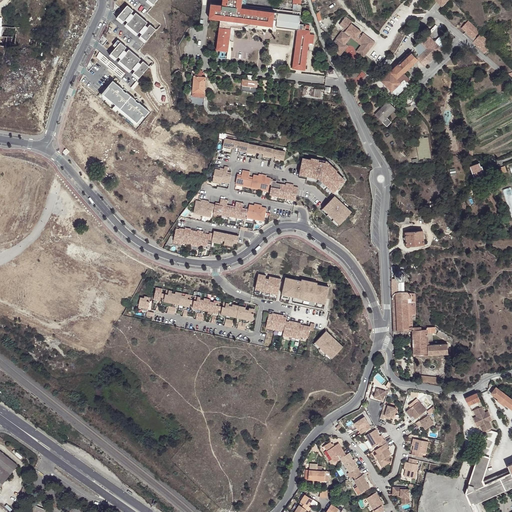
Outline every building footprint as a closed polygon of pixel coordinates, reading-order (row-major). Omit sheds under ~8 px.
[(429,12),(437,1),(435,0),(432,0),(426,9),(429,12)] [(241,7),(222,5),(211,3),(209,18),(220,20),(231,21),(235,22),(268,26),(273,26),(274,18),(274,12),(241,7)] [(300,12),(301,5),(294,4),(293,11),(300,12)] [(289,14),(289,11),(241,5),(241,7),(274,12),(278,13),(289,14)] [(134,11),(127,6),(118,17),(124,22),(134,11)] [(148,23),(136,13),(127,24),(139,34),(148,23)] [(276,27),(298,30),(299,24),(300,16),(289,14),(278,13),(277,18),(276,27)] [(344,25),(343,27),(346,29),(344,33),(342,31),(332,44),(334,45),(333,48),(338,52),(340,53),(346,46),(344,44),(350,35),(363,45),(359,51),(359,53),(363,56),(365,55),(370,49),(369,46),(371,44),(372,46),(375,42),(363,33),(362,35),(359,33),(361,31),(351,23),(349,22),(350,20),(345,16),(341,22),(344,25)] [(231,24),(231,21),(220,20),(216,50),(227,52),(228,49),(229,40),(231,24)] [(462,28),(473,39),(481,32),(470,21),(462,28)] [(139,34),(127,24),(125,27),(137,36),(139,34)] [(299,24),(298,30),(297,45),(307,46),(308,42),(311,42),(312,42),(313,41),(314,36),(311,35),(308,35),(309,25),(299,24)] [(157,30),(150,25),(141,36),(147,42),(157,30)] [(191,29),(190,37),(202,38),(202,31),(191,29)] [(400,33),(397,39),(403,43),(407,38),(407,37),(409,34),(402,30),(400,32),(400,33)] [(0,45),(11,47),(12,37),(0,35),(0,45)] [(340,53),(338,52),(337,53),(340,56),(348,46),(346,44),(351,38),(361,45),(356,51),(359,53),(359,51),(363,45),(350,35),(344,44),(346,46),(340,53)] [(480,35),(474,42),(486,52),(492,46),(480,35)] [(440,50),(427,36),(415,47),(418,56),(420,61),(419,63),(424,65),(440,50)] [(397,39),(391,46),(398,51),(399,51),(404,43),(403,43),(397,39)] [(125,48),(119,43),(110,53),(116,59),(125,48)] [(307,46),(297,45),(295,45),(293,69),(305,70),(308,46),(307,46)] [(398,51),(391,46),(390,50),(391,54),(395,56),(398,51)] [(140,60),(128,50),(118,61),(130,71),(140,60)] [(410,52),(381,80),(396,96),(411,82),(403,73),(417,60),(416,58),(410,52)] [(380,67),(384,71),(392,61),(388,57),(380,67)] [(130,71),(118,61),(116,63),(128,73),(130,71)] [(148,67),(142,62),(133,73),(139,78),(148,67)] [(339,78),(334,69),(332,69),(330,70),(328,70),(328,77),(338,79),(339,78)] [(193,92),(205,93),(206,77),(205,77),(202,76),(198,76),(194,76),(193,92)] [(242,86),(257,87),(258,81),(243,79),(242,86)] [(149,112),(113,81),(101,96),(137,126),(149,112)] [(375,115),(383,122),(395,109),(388,101),(375,115)] [(237,142),(225,139),(223,145),(227,146),(226,147),(232,148),(232,146),(236,147),(237,142)] [(249,144),(237,142),(236,147),(239,148),(239,150),(244,151),(244,149),(248,150),(249,145),(249,144)] [(261,147),(249,145),(248,150),(247,152),(251,153),(250,154),(256,155),(256,153),(260,154),(261,147)] [(273,150),(261,147),(260,154),(263,155),(263,157),(268,158),(268,156),(272,157),(273,150)] [(285,153),(273,150),(272,157),(275,157),(275,160),(280,161),(280,159),(284,160),(285,153)] [(303,157),(300,172),(308,174),(308,176),(315,177),(315,176),(320,177),(324,180),(323,181),(328,186),(330,185),(336,191),(345,180),(337,172),(338,171),(327,161),(311,157),(311,159),(303,157)] [(0,223),(8,225),(27,163),(17,161),(2,214),(0,213),(0,223)] [(483,176),(484,176),(482,172),(484,172),(481,166),(480,167),(479,163),(470,167),(471,169),(468,170),(469,173),(472,171),(475,179),(476,179),(477,180),(478,180),(478,181),(479,181),(480,181),(484,179),(483,176)] [(225,166),(224,169),(222,182),(229,184),(231,174),(227,174),(228,172),(228,167),(225,166)] [(215,169),(212,183),(218,184),(218,182),(221,183),(222,182),(224,169),(220,168),(220,170),(215,169)] [(243,170),(242,175),(241,176),(237,176),(236,185),(243,186),(246,171),(243,170)] [(250,171),(246,171),(243,186),(251,188),(253,179),(249,178),(249,176),(250,171)] [(253,177),(253,179),(251,188),(256,189),(257,188),(260,188),(262,176),(259,175),(258,177),(253,176),(253,177)] [(266,177),(262,176),(260,188),(263,189),(263,190),(268,192),(271,180),(266,179),(266,177)] [(273,180),(270,194),(273,195),(273,196),(278,197),(281,184),(276,183),(277,181),(273,180)] [(286,185),(281,184),(278,197),(283,198),(284,197),(287,197),(290,184),(286,183),(286,185)] [(294,184),(290,184),(287,197),(290,198),(290,200),(295,201),(298,187),(293,186),(294,184)] [(511,190),(511,187),(502,190),(511,221),(511,190)] [(335,195),(324,207),(330,212),(329,213),(335,218),(336,217),(342,223),(352,212),(335,195)] [(224,199),(221,199),(220,203),(220,205),(215,204),(214,214),(221,215),(224,199)] [(231,207),(227,206),(227,205),(228,200),(224,199),(221,215),(229,217),(231,207)] [(196,200),(194,214),(199,215),(199,214),(203,214),(206,215),(206,216),(211,217),(214,204),(209,203),(209,201),(202,200),(201,201),(196,200)] [(231,207),(229,217),(237,218),(240,202),(236,202),(235,206),(235,208),(231,207)] [(244,203),(240,202),(237,218),(245,220),(246,210),(242,210),(243,208),(244,203)] [(247,218),(252,219),(252,218),(256,218),(258,204),(255,204),(254,205),(249,204),(247,218)] [(262,205),(258,204),(256,218),(259,219),(259,220),(264,221),(267,208),(262,207),(262,205)] [(330,212),(324,207),(323,208),(328,214),(327,215),(332,221),(334,219),(340,224),(342,223),(336,217),(335,218),(329,213),(330,212)] [(176,228),(173,242),(175,243),(175,241),(179,241),(179,240),(183,241),(182,243),(191,245),(197,246),(197,244),(201,244),(207,246),(208,239),(212,239),(212,241),(220,243),(221,239),(224,240),(224,243),(233,245),(233,242),(237,243),(239,235),(214,230),(213,233),(209,232),(209,234),(203,232),(203,231),(199,230),(199,231),(189,229),(189,228),(185,227),(185,228),(181,228),(181,229),(176,228)] [(423,231),(405,233),(403,233),(403,240),(406,240),(406,246),(423,245),(423,231)] [(130,273),(133,264),(57,237),(54,246),(130,273)] [(23,297),(39,249),(29,246),(13,294),(23,297)] [(395,274),(395,279),(399,282),(404,282),(407,278),(406,274),(402,271),(398,271),(395,274)] [(259,274),(255,289),(263,291),(262,292),(270,294),(270,293),(278,294),(281,279),(269,276),(269,279),(266,278),(266,276),(259,274)] [(301,281),(286,277),(283,292),(291,294),(290,296),(298,297),(298,296),(310,299),(310,300),(317,302),(318,300),(326,302),(329,288),(317,285),(317,283),(302,279),(301,281)] [(393,331),(392,332),(403,331),(412,331),(412,329),(412,315),(415,315),(414,294),(408,294),(406,293),(404,292),(404,282),(399,282),(395,279),(391,279),(392,300),(393,331)] [(90,323),(100,327),(115,287),(105,283),(90,323)] [(156,287),(153,299),(160,301),(162,289),(156,287)] [(166,290),(163,301),(169,303),(170,301),(173,301),(173,304),(179,305),(180,303),(183,304),(183,306),(188,307),(191,295),(185,294),(185,296),(181,295),(182,293),(175,292),(175,294),(171,293),(172,291),(166,290)] [(150,297),(144,296),(144,298),(140,297),(138,305),(142,306),(142,308),(147,309),(150,297)] [(195,296),(192,308),(198,309),(198,307),(202,308),(201,310),(208,311),(208,309),(212,310),(211,312),(217,313),(220,302),(214,300),(213,302),(210,302),(210,300),(204,298),(203,300),(200,299),(200,297),(195,296)] [(223,302),(221,314),(226,316),(227,313),(230,314),(230,316),(236,318),(243,319),(243,317),(247,318),(246,320),(252,321),(255,309),(249,308),(249,310),(245,309),(246,307),(232,304),(232,306),(229,306),(229,304),(223,302)] [(168,306),(167,313),(170,314),(174,315),(176,308),(172,307),(168,306)] [(197,313),(195,319),(199,320),(203,321),(204,314),(200,313),(197,313)] [(272,314),(269,314),(266,328),(284,332),(283,336),(301,340),(301,337),(308,339),(310,330),(313,331),(315,324),(311,323),(310,327),(301,324),(299,324),(299,323),(291,321),(291,322),(289,322),(286,321),(287,318),(283,317),(282,316),(282,315),(274,313),(274,315),(272,314)] [(233,321),(226,319),(224,326),(231,327),(233,321)] [(246,323),(238,322),(237,329),(244,330),(246,323)] [(412,329),(412,331),(413,356),(448,354),(448,344),(432,345),(432,339),(427,340),(427,333),(432,333),(434,333),(433,328),(412,329)] [(332,336),(326,331),(315,342),(321,348),(319,350),(325,355),(327,353),(332,359),(343,347),(334,339),(330,344),(327,341),(332,336)] [(374,385),(372,390),(376,391),(375,395),(379,396),(379,398),(383,399),(385,394),(386,389),(374,385)] [(511,399),(496,386),(491,392),(492,395),(493,396),(492,397),(497,401),(498,400),(504,404),(503,406),(508,410),(509,408),(511,409),(511,399)] [(372,390),(370,397),(383,401),(383,399),(379,398),(379,396),(375,395),(376,391),(372,390)] [(477,401),(479,400),(477,393),(466,398),(468,404),(472,403),(477,401)] [(420,400),(407,410),(407,412),(413,420),(427,409),(420,400)] [(383,409),(381,417),(384,418),(385,416),(386,414),(391,416),(394,417),(397,407),(389,404),(386,411),(383,409)] [(485,429),(486,432),(491,430),(490,428),(492,427),(489,421),(492,420),(488,410),(485,412),(483,408),(482,406),(473,410),(476,416),(473,417),(477,426),(480,425),(483,431),(484,431),(484,429),(485,430),(485,429)] [(429,414),(417,422),(419,426),(421,424),(423,423),(424,425),(426,428),(434,423),(429,414)] [(357,421),(364,432),(372,427),(365,416),(357,421)] [(364,432),(357,421),(355,423),(362,433),(364,432)] [(376,449),(387,442),(385,439),(383,440),(380,436),(376,429),(366,435),(368,439),(375,450),(376,449)] [(485,433),(479,454),(489,458),(498,432),(491,430),(486,432),(485,429),(485,430),(485,431),(485,433)] [(416,450),(415,454),(423,456),(424,452),(426,453),(429,441),(416,438),(413,450),(416,450)] [(375,450),(368,439),(365,441),(372,452),(375,450)] [(325,445),(335,461),(341,458),(346,454),(339,443),(335,446),(334,446),(332,443),(331,441),(325,445)] [(375,455),(382,466),(391,461),(389,457),(387,455),(389,454),(391,453),(388,447),(389,446),(387,442),(376,449),(378,453),(375,455)] [(0,487),(18,465),(0,450),(0,487)] [(350,472),(353,476),(360,472),(355,463),(353,460),(349,453),(346,454),(341,458),(345,465),(350,472)] [(471,479),(469,484),(468,487),(466,494),(471,506),(475,504),(476,504),(475,501),(471,491),(500,478),(504,476),(503,476),(511,472),(509,470),(483,482),(482,480),(489,458),(479,454),(471,479)] [(418,463),(418,458),(410,457),(409,461),(408,461),(407,468),(405,475),(416,477),(419,463),(418,463)] [(318,467),(317,471),(316,481),(324,481),(325,476),(325,472),(321,472),(322,467),(318,467)] [(305,479),(316,481),(317,471),(315,471),(309,470),(306,470),(305,479)] [(352,477),(354,480),(357,486),(354,488),(358,495),(370,487),(363,475),(360,472),(353,476),(352,477)] [(511,475),(511,472),(503,476),(504,476),(508,487),(511,484),(511,475)] [(508,487),(504,476),(500,478),(505,488),(508,487)] [(505,488),(500,478),(471,491),(475,501),(505,488)] [(401,487),(393,487),(392,495),(398,495),(397,496),(401,496),(402,497),(404,504),(410,502),(409,497),(410,490),(406,489),(401,489),(401,487)] [(505,488),(475,501),(476,504),(478,503),(506,490),(505,488)] [(368,507),(370,511),(380,511),(385,510),(383,507),(382,505),(384,504),(376,492),(367,498),(371,505),(368,507)] [(304,503),(302,506),(307,509),(309,511),(311,508),(308,506),(310,504),(313,500),(305,495),(301,501),(304,503)]
